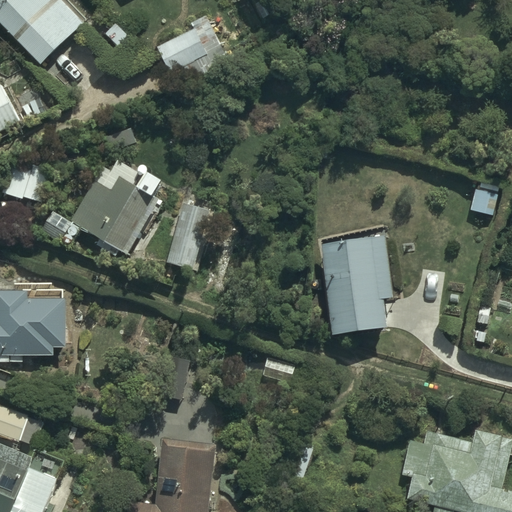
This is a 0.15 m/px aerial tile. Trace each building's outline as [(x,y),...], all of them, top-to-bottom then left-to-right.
[(0,0),(0,22),(42,69),(86,29),(60,1),(61,0),(0,0)] [(204,25),(161,51),(184,89),(227,64),(204,25)] [(0,86),(0,137),(21,127),(0,86)] [(54,214),(41,235),(61,247),(63,243),(70,247),(80,230),(124,257),(162,196),(157,193),(167,178),(150,168),(142,181),(134,176),(138,171),(122,161),(114,174),(107,170),(72,225),(54,214)] [(11,166),(3,195),(43,206),(52,172),(32,166),(31,172),(11,166)] [(480,191),(476,190),(472,211),(495,216),(496,210),(501,186),(482,182),(480,191)] [(212,212),(185,205),(169,266),(197,273),(212,212)] [(391,239),(326,247),(338,336),(393,329),(389,300),(399,298),(391,239)] [(16,296),(0,295),(0,363),(56,364),(56,353),(68,353),(69,304),(66,304),(66,296),(54,296),(54,292),(16,292),(16,296)] [(298,360),(270,353),(266,372),(293,379),(298,360)] [(47,511),(46,511),(64,463),(35,452),(45,425),(0,407),(0,511),(47,511)] [(424,449),(409,446),(402,482),(412,484),(408,505),(423,508),(422,511),(511,511),(511,493),(505,492),(511,454),(511,441),(503,440),(504,435),(479,430),(476,446),(427,436),(424,449)] [(211,511),(220,450),(167,442),(156,511),(127,508),(126,511),(211,511)]
